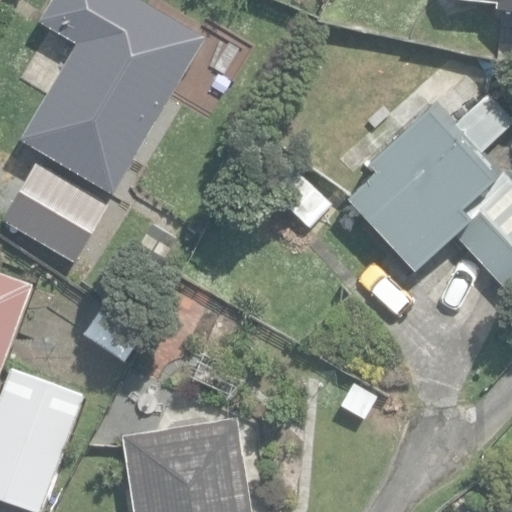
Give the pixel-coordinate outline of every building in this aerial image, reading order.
[(23,134),(117,190),(210,35),(151,0),(55,0),(44,19),(79,40),(23,134)] [(459,232),(511,288),(511,175),(506,169),(499,175),(480,155),(511,125),(511,112),(494,93),(456,128),(433,104),(372,160),(381,169),(353,195),(374,218),(365,226),(412,275),(459,232)] [(0,378),(36,282),(0,268),(0,378)] [(87,332),(127,361),(148,331),(107,303),(87,332)] [(0,406),(0,493),(44,511),(88,396),(15,368),(0,406)] [(345,402),(370,416),(382,394),(358,380),(345,402)] [(126,432),(137,511),(256,511),(243,416),(126,432)]
